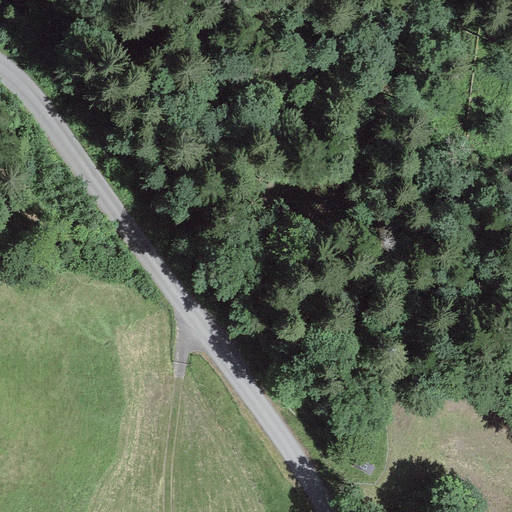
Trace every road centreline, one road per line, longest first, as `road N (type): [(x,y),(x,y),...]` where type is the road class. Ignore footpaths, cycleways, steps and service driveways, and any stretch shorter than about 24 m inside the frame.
road 1 (unclassified): [(0,66),(36,99),(213,341),(302,467),(322,511)]
road 2 (track): [(180,299),(157,511)]
